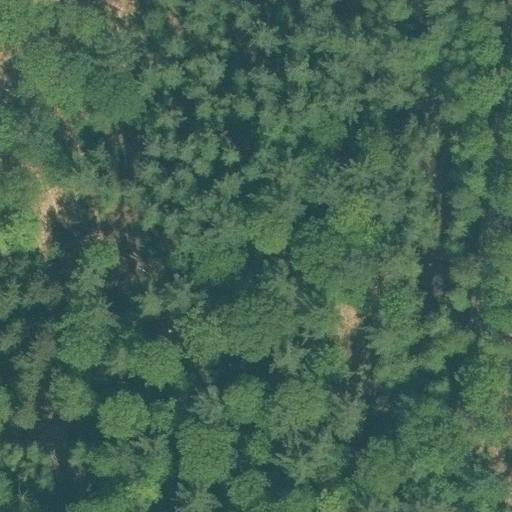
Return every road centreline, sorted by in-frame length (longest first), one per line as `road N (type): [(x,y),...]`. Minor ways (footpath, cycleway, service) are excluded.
road 1 (track): [(0,434),(467,438)]
road 2 (unclassified): [(458,511),(511,86)]
